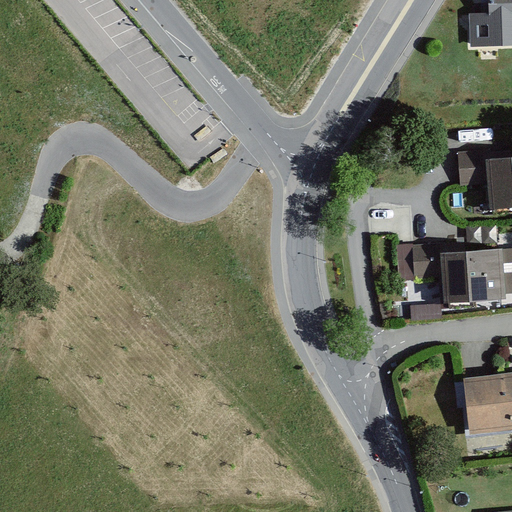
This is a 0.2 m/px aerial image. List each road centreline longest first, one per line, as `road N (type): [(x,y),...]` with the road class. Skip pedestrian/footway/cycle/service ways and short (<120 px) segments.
road 1 (unclassified): [(152,0),(304,183)]
road 2 (tertiary): [(304,183),(414,0)]
road 3 (tertiary): [(304,183),(292,251),(301,319),(334,373)]
road 4 (residential): [(334,373),(444,326),(511,321)]
road 5 (tertiary): [(334,373),(407,511)]
